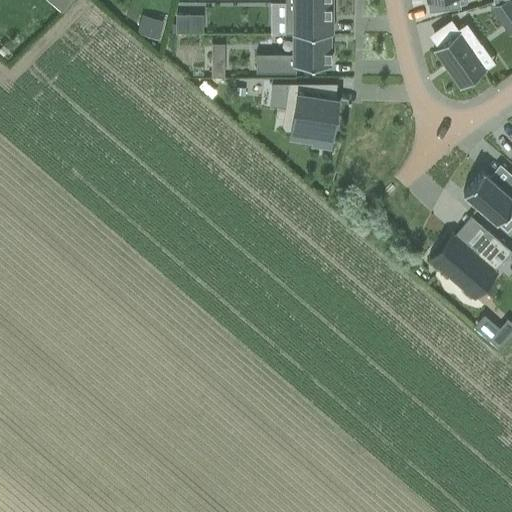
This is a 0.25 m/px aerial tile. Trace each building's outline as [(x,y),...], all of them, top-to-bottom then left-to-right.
[(426,0),(428,11),(460,6),(460,4),(459,0),(426,0)] [(331,33),(331,1),(284,1),(284,33),(331,33)] [(189,32),(189,14),(175,14),(175,32),(189,32)] [(162,27),(140,21),(137,33),(159,39),(162,27)] [(453,34),(430,51),(457,89),(482,71),(468,51),(477,45),(463,25),(452,32),(453,34)] [(331,33),(284,33),(292,33),(292,53),(255,53),(255,71),(294,71),(294,65),(329,65),(329,33),(331,33)] [(211,60),(211,75),(224,75),(224,60),(211,60)] [(315,134),(314,138),(331,141),(335,114),(333,114),(336,97),(334,97),(336,82),(288,82),(281,129),(315,134)] [(482,170),(463,192),(496,221),(511,204),(511,205),(511,173),(500,186),(489,175),(482,170)] [(429,257),(428,258),(450,276),(449,277),(450,278),(450,277),(453,280),(452,281),(453,281),(454,280),(458,284),(457,285),(458,286),(459,285),(462,287),(461,288),(462,289),(463,288),(474,298),(475,296),(474,295),(479,289),(480,290),(481,289),(480,288),(489,277),(490,278),(491,277),(490,276),(495,270),(497,272),(498,270),(496,268),(511,250),(487,229),(471,247),(454,233),(452,231),(451,232),(452,233),(431,258),(429,257)] [(511,322),(507,318),(499,327),(488,340),(498,348),(511,332),(511,322)]
